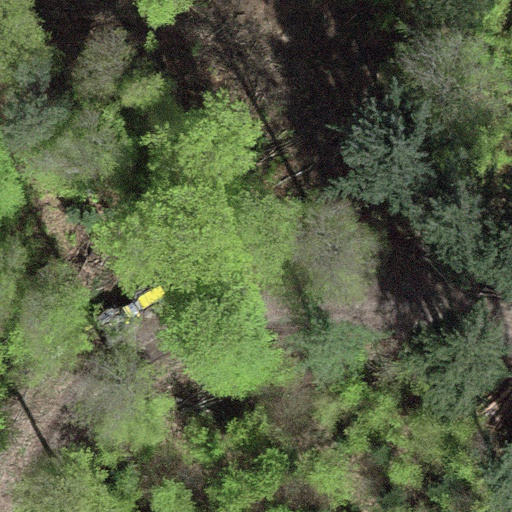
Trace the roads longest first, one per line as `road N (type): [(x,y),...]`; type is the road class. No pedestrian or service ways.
road 1 (track): [(395,511),(377,466),(359,311),(275,298),(193,311),(138,342),(78,407),(48,460),(37,511)]
road 2 (track): [(359,311),(362,214),(326,123),(270,58),(186,19),(107,1),(0,8)]
